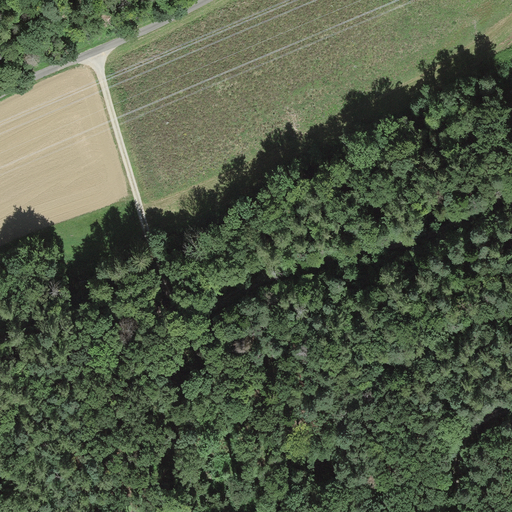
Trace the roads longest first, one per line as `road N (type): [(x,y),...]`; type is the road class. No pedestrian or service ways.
road 1 (track): [(511,193),(431,232),(273,274),(201,307),(179,307),(150,251),(94,52)]
road 2 (track): [(0,450),(13,401),(33,377),(94,345),(186,373),(183,392),(196,420),(230,427),(282,331),(356,279)]
road 3 (track): [(186,373),(201,307),(240,265),(343,190),(447,93),(511,65)]
road 4 (unclassified): [(0,94),(204,0)]
road 5 (track): [(387,367),(511,310)]
road 6 (track): [(511,406),(485,414),(462,435),(448,511)]
